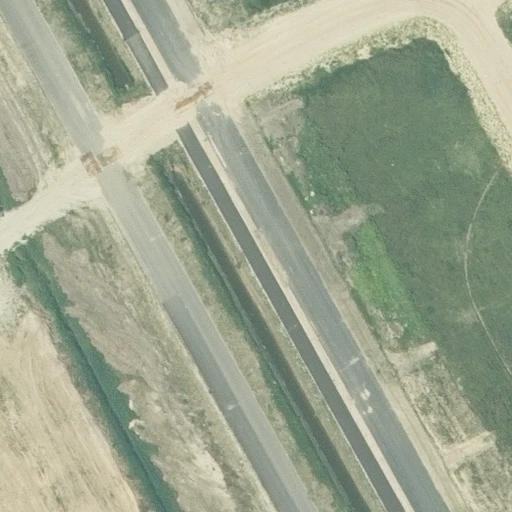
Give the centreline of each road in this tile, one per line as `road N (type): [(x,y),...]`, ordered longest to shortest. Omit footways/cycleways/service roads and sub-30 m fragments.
road 1 (unclassified): [(147,0),(436,511)]
road 2 (unclassified): [(10,0),(298,511)]
road 3 (track): [(400,0),(289,42),(56,181),(0,249)]
